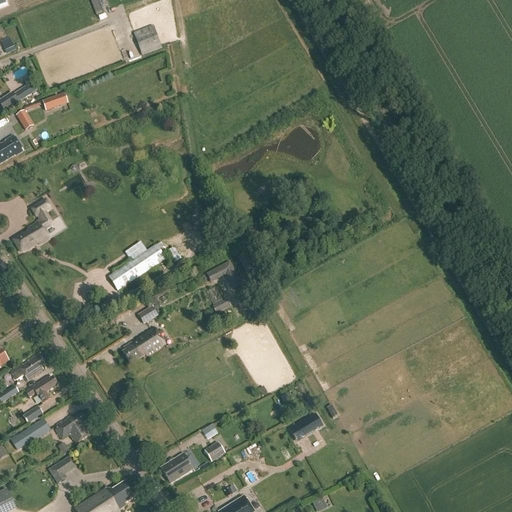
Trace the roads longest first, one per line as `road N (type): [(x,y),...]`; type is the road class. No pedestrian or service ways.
road 1 (track): [(289,0),(511,368)]
road 2 (tertiary): [(168,511),(0,257)]
